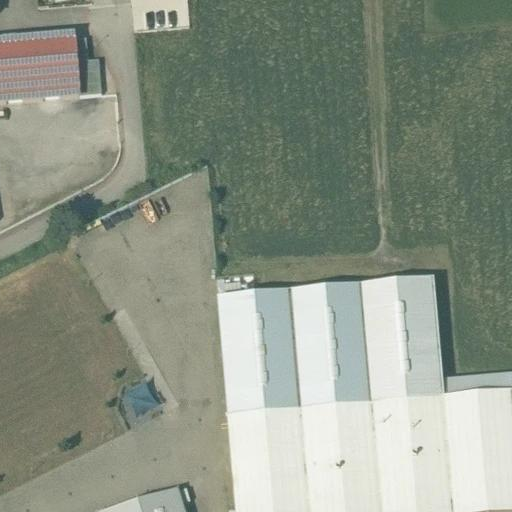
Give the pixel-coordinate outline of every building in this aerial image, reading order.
[(73,39),(0,44),(0,105),(78,99),(73,39)] [(432,282),(217,301),(227,420),(370,408),(369,391),(441,384),(432,282)] [(441,384),(369,391),(370,408),(511,395),(511,394),(511,379),(441,384)] [(511,511),(511,395),(370,408),(227,420),(234,511),(511,511)] [(181,511),(176,492),(111,511),(181,511)]
